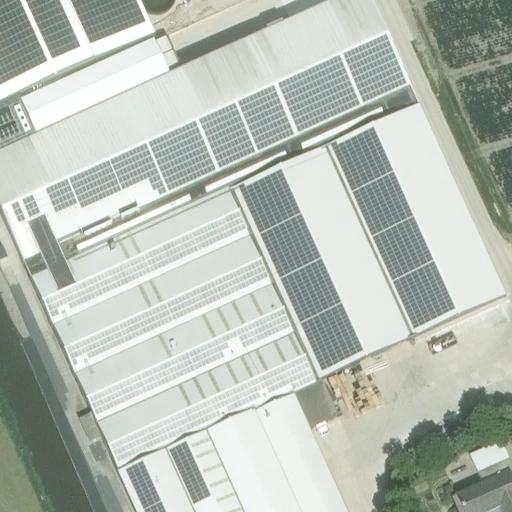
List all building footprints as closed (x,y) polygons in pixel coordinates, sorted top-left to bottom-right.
[(131,0),(0,0),(0,109),(151,41),(131,0)] [(37,140),(0,157),(0,216),(90,415),(79,420),(90,443),(101,438),(134,511),(344,511),(309,432),(340,418),(323,381),(505,299),(369,0),(347,0),(171,80),(154,41),(20,102),(37,140)] [(437,388),(464,378),(460,366),(491,355),(487,345),(455,356),(460,369),(433,379),(437,388)] [(428,429),(398,435),(402,457),(433,451),(428,429)] [(511,511),(511,479),(511,478),(511,468),(508,460),(477,474),(482,485),(455,497),(461,511),(491,511),(498,509),(499,511),(511,511)]
